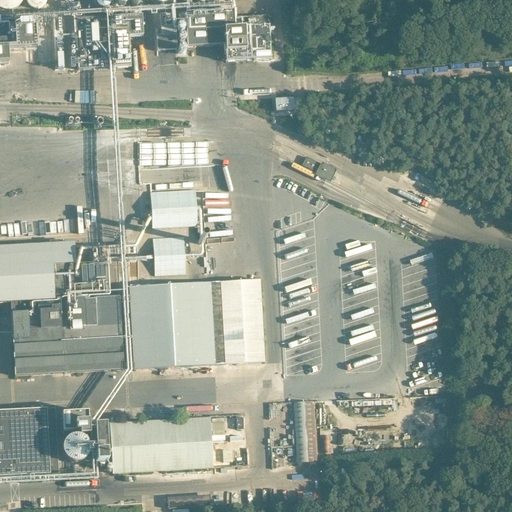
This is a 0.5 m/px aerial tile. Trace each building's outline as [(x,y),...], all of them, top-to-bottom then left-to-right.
[(0,0),(0,8),(18,8),(18,0),(0,0)] [(234,11),(186,14),(187,33),(225,31),(225,46),(226,62),(271,60),(269,16),(235,18),(234,11)] [(157,52),(176,50),(174,14),(160,15),(161,37),(156,37),(157,52)] [(102,69),(131,67),(129,37),(143,36),(142,16),(99,18),(102,69)] [(34,22),(0,23),(0,64),(7,64),(6,51),(36,50),(34,22)] [(294,99),(276,100),(277,112),(295,111),(294,99)] [(0,141),(46,139),(45,129),(44,115),(44,106),(0,108),(0,141)] [(155,200),(156,231),(199,229),(198,198),(155,200)] [(0,303),(11,302),(11,312),(12,342),(13,342),(15,377),(124,371),(119,297),(104,298),(103,284),(92,284),(91,269),(93,269),(83,269),(83,265),(79,265),(78,263),(75,263),(74,243),(58,244),(58,241),(49,241),(49,245),(23,246),(23,243),(9,244),(9,247),(0,247),(0,303)] [(158,247),(159,274),(188,273),(187,246),(158,247)] [(129,288),(133,370),(264,363),(260,281),(129,288)] [(317,404),(297,404),(299,469),(318,469),(317,404)] [(0,477),(58,474),(55,410),(0,412),(0,477)] [(88,412),(62,414),(63,434),(79,433),(79,437),(89,437),(88,412)] [(113,475),(213,469),(210,418),(110,424),(113,475)] [(96,463),(108,462),(106,425),(94,425),(96,463)] [(73,466),(82,461),(86,452),(82,442),(72,438),(62,443),(58,452),(63,462),(73,466)] [(168,510),(211,507),(210,498),(168,501),(168,510)]
